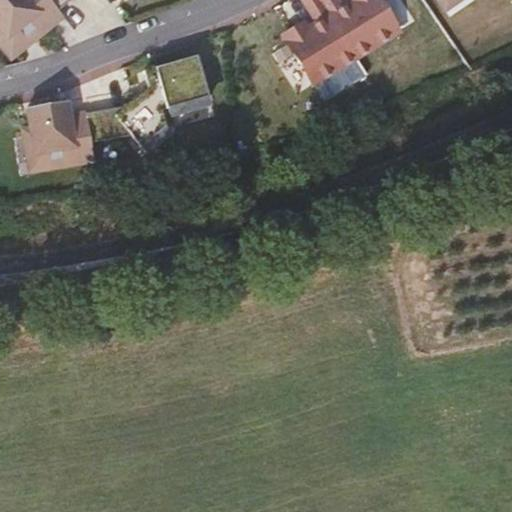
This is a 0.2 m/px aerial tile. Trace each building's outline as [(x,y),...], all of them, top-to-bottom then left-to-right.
[(47,0),(0,0),(0,60),(7,69),(66,25),(47,0)] [(51,0),(58,8),(68,0),(51,0)] [(351,60),(313,0),(311,0),(298,9),(307,23),(284,38),(295,56),(290,59),(308,87),(351,60)] [(333,0),(313,0),(351,60),(394,33),(376,5),(371,8),(366,0),(344,0),(337,5),(333,0)] [(462,0),(430,0),(440,15),(462,0)] [(202,111),(188,60),(137,75),(140,95),(110,121),(128,143),(160,128),(202,111)] [(72,167),(65,105),(16,110),(23,173),(72,167)]
